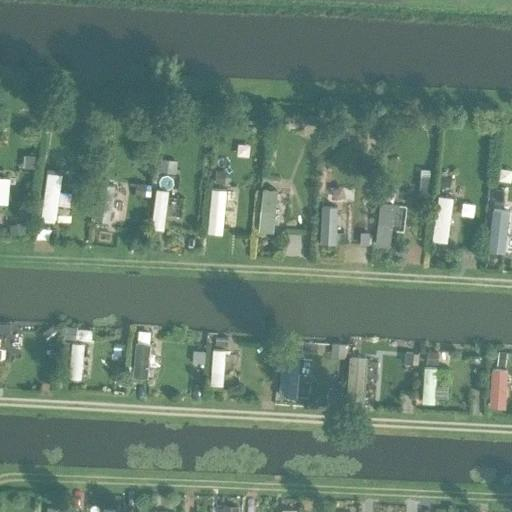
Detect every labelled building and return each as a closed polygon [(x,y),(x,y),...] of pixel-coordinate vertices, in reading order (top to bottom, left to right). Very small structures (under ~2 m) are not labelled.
[(309,113),(309,126),(319,127),(320,114),(309,113)] [(162,157),(160,171),(173,173),(176,159),(162,157)] [(47,172),(41,216),(55,218),(61,174),(47,172)] [(98,181),(93,224),(108,226),(113,182),(98,181)] [(157,187),(151,226),(163,228),(168,188),(157,187)] [(263,187),(259,229),(273,231),(277,191),(277,189),(263,187)] [(212,188),(207,232),(221,233),(226,189),(212,188)] [(439,196),(433,242),(447,244),(453,198),(439,196)] [(381,200),(376,244),(390,245),(395,205),(395,202),(381,200)] [(323,206),(322,244),(335,244),(337,206),(323,206)] [(495,209),(490,251),(504,252),(508,210),(495,209)] [(9,224),(11,234),(26,231),(24,221),(9,224)] [(66,325),(64,337),(72,338),(74,326),(66,325)] [(137,339),(134,375),(148,376),(150,340),(137,339)] [(72,340),(69,376),(81,377),(84,341),(72,340)] [(213,347),(211,383),(223,384),(225,351),(225,348),(213,347)] [(300,358),(282,356),(278,399),(295,400),(300,358)] [(367,359),(349,358),(346,403),(364,404),(367,359)] [(425,364),(423,400),(435,401),(437,365),(425,364)] [(507,372),(492,371),(489,409),(505,410),(507,372)]
